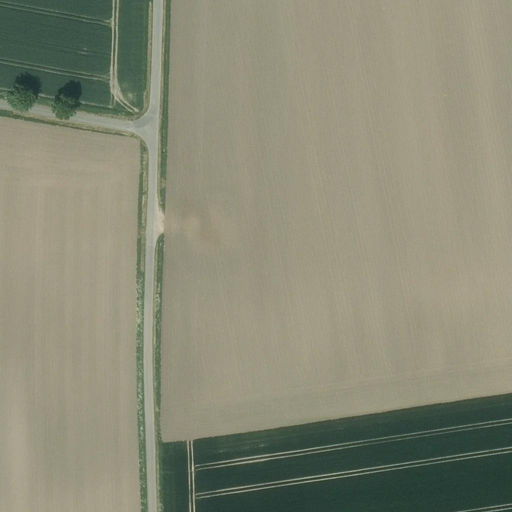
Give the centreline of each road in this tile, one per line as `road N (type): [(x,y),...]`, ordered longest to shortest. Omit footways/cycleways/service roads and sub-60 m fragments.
road 1 (unclassified): [(151,132),(152,511)]
road 2 (unclassified): [(151,132),(0,105)]
road 3 (unclassified): [(157,0),(151,132)]
